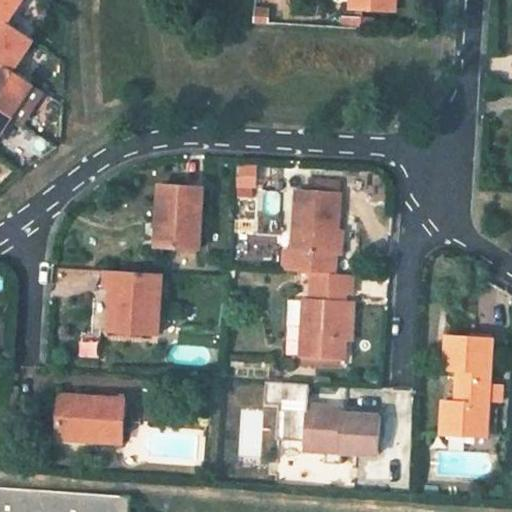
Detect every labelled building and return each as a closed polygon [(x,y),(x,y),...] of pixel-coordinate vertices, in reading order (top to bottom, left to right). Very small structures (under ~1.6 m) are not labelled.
[(0,0),(0,17),(9,23),(23,0),(0,0)] [(349,0),(349,8),(394,11),(394,0),(349,0)] [(0,64),(15,75),(36,42),(9,23),(0,17),(0,64)] [(0,111),(13,120),(21,126),(43,94),(15,75),(0,64),(0,111)] [(0,139),(13,120),(0,111),(0,139)] [(0,145),(7,150),(21,129),(12,123),(0,141),(0,145)] [(254,186),(255,168),(238,167),(237,185),(254,186)] [(345,193),(345,181),(308,179),(307,191),(345,193)] [(160,185),(158,219),(165,220),(164,248),(199,249),(203,187),(160,185)] [(284,252),(283,271),(309,272),(341,275),(342,253),(343,239),(346,193),(345,193),(307,191),(296,190),(293,252),(284,252)] [(165,220),(158,219),(156,247),(164,248),(165,220)] [(350,239),(343,239),(342,253),(350,253),(350,239)] [(162,273),(106,270),(105,287),(111,287),(110,331),(159,333),(162,273)] [(341,275),(309,272),(308,293),(316,293),(316,301),(304,300),(301,356),(343,359),(346,303),(336,302),(337,294),(352,295),(352,275),(341,275)] [(440,403),(439,436),(493,438),(494,401),(486,401),(487,386),(489,339),(444,337),(443,369),(456,370),(454,404),(440,403)] [(97,357),(99,340),(81,338),(79,355),(97,357)] [(205,364),(206,347),(173,345),(172,361),(205,364)] [(307,383),(267,381),(266,404),(281,405),(278,443),(303,445),(324,446),(324,452),(323,464),(339,465),(339,453),(376,456),(378,418),(342,415),(342,410),(306,407),(307,383)] [(487,386),(486,401),(494,401),(497,402),(498,387),(487,386)] [(126,399),(60,397),(58,434),(87,436),(86,442),(124,444),(126,399)] [(130,511),(131,496),(0,487),(0,511),(130,511)]
